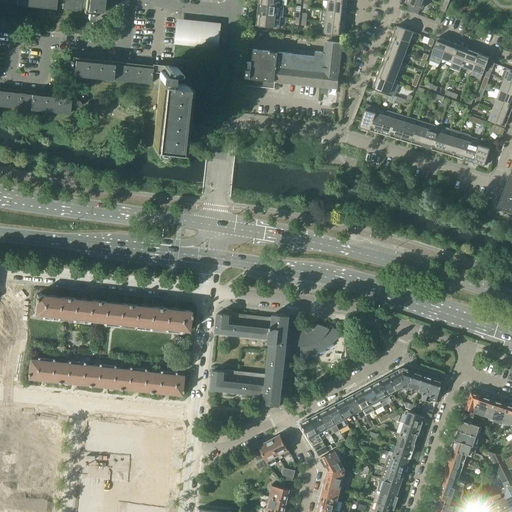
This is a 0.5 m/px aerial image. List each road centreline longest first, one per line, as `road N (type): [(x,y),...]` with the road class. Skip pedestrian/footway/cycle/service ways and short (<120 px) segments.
road 1 (residential): [(222,120),(322,132),(495,184),(511,136)]
road 2 (primary): [(211,257),(339,277),(511,336)]
road 3 (primary): [(511,298),(359,253),(213,225)]
road 4 (residential): [(413,511),(468,347),(408,327)]
road 5 (primary): [(213,225),(2,193)]
road 6 (primary): [(0,234),(211,257)]
road 7 (residential): [(0,269),(208,291)]
road 8 (residential): [(208,291),(318,303),(408,327)]
road 9 (unknown): [(194,415),(19,395)]
road 10 (residential): [(408,327),(396,354),(284,418)]
road 11 (residential): [(190,445),(208,291)]
road 12 (residential): [(511,56),(391,12)]
road 13 (residential): [(222,120),(236,0)]
